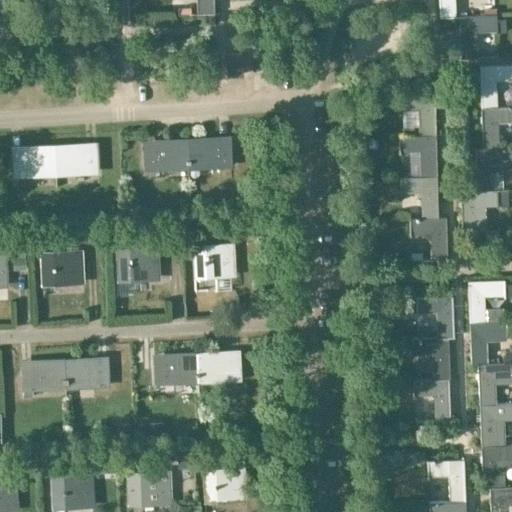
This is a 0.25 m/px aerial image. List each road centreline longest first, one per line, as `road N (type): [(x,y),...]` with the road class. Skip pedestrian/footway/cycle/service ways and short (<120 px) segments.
road 1 (residential): [(311,93),(0,109)]
road 2 (residential): [(327,511),(317,272)]
road 3 (residential): [(317,272),(311,93)]
